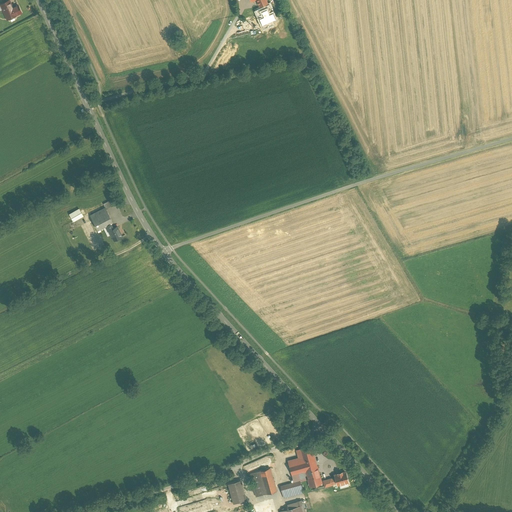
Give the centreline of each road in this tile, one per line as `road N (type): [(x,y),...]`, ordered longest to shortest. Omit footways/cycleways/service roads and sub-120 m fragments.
road 1 (unclassified): [(163,252),(511,140)]
road 2 (tertiary): [(163,252),(38,0)]
road 3 (unclassified): [(318,427),(229,469),(86,511)]
road 4 (tertiary): [(318,427),(163,252)]
